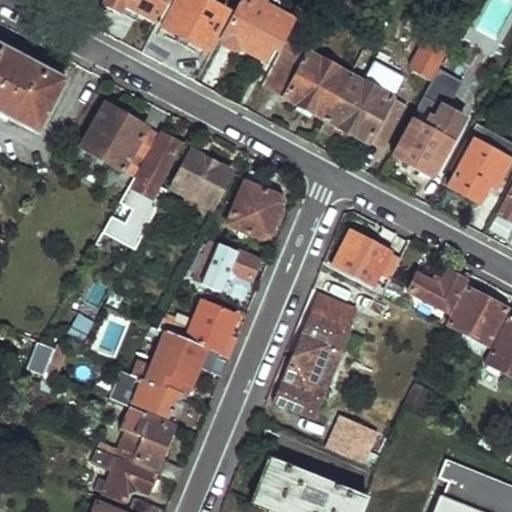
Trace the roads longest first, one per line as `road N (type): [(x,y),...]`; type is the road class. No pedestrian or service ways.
road 1 (residential): [(327,175),(0,0)]
road 2 (residential): [(327,175),(189,511)]
road 3 (residential): [(511,270),(327,175)]
